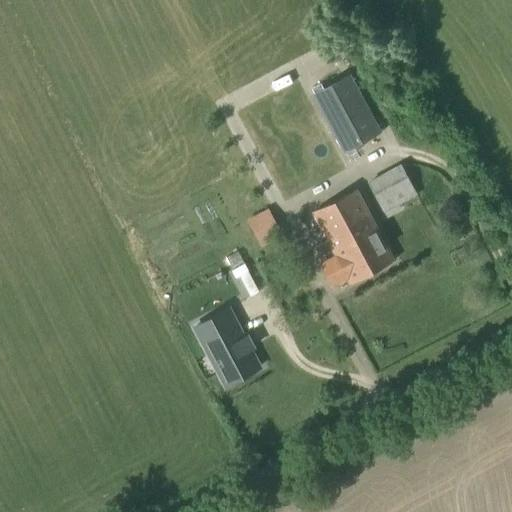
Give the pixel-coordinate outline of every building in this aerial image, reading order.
[(349,49),(313,61),(320,83),(356,71),(349,49)] [(380,133),(349,74),(312,94),(343,152),(380,133)] [(383,213),(417,195),(400,164),(366,182),(383,213)] [(355,189),(312,212),(335,255),(319,263),(331,286),(347,277),(350,283),(393,261),(355,189)] [(261,369),(252,351),(245,337),(229,308),(191,327),(224,389),(261,369)]
